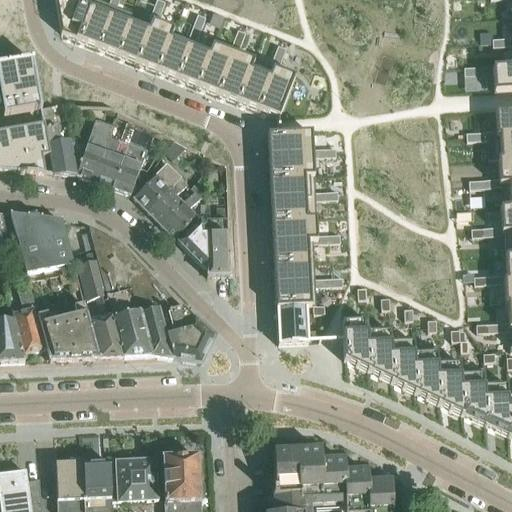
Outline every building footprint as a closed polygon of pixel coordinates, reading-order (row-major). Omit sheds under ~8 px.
[(78,0),(68,0),(55,2),(61,37),(76,43),(92,1),(91,1),(89,5),(78,1),(78,0)] [(119,0),(111,0),(108,8),(112,9),(116,11),(120,0),(119,0)] [(92,1),(76,43),(96,51),(112,9),(108,8),(92,1)] [(156,2),(152,13),(160,16),(164,5),(156,2)] [(112,9),(96,51),(116,58),(132,17),(116,11),(112,9)] [(152,13),(148,23),(151,25),(152,25),(156,27),(160,16),(152,13)] [(132,17),(116,58),(136,66),(152,25),(151,25),(150,29),(131,22),(133,17),(132,17)] [(197,18),(193,29),(201,32),(205,21),(197,18)] [(152,25),(136,66),(156,74),(173,33),(156,27),(152,25)] [(193,29),(189,39),(197,42),(201,32),(193,29)] [(173,33),(156,74),(177,82),(191,45),(172,38),(173,33)] [(237,33),(233,44),(241,47),(245,37),(237,33)] [(511,41),(503,42),(503,51),(511,50),(511,41)] [(503,42),(492,43),(492,51),(503,51),(503,42)] [(233,44),(229,55),(233,56),(237,58),(241,47),(233,44)] [(191,45),(177,82),(197,90),(213,48),(212,48),(210,53),(191,45)] [(213,48),(197,90),(217,98),(233,56),(229,55),(213,48)] [(277,49),(273,60),(281,63),(285,52),(277,49)] [(233,56),(217,98),(237,105),(253,64),(237,58),(233,56)] [(273,60),(269,70),(273,72),(277,73),(281,63),(273,60)] [(32,61),(0,67),(0,100),(3,118),(41,112),(32,61)] [(253,64),(237,105),(257,113),(273,72),(269,70),(253,64)] [(511,68),(492,70),(493,96),(511,95),(511,68)] [(475,71),(463,71),(464,80),(475,79),(475,71)] [(273,72),(257,113),(278,121),(294,80),(277,73),(273,72)] [(51,111),(42,113),(44,126),(53,179),(75,180),(70,144),(70,143),(57,145),(54,126),(51,111)] [(511,113),(494,115),(496,140),(511,138),(511,113)] [(86,149),(70,144),(75,180),(93,187),(105,155),(113,130),(95,124),(86,149)] [(44,126),(27,129),(36,178),(45,178),(53,179),(44,126)] [(127,127),(121,142),(129,145),(128,147),(135,130),(127,127)] [(27,129),(9,133),(17,176),(17,177),(36,178),(27,129)] [(128,147),(111,193),(129,200),(139,172),(145,155),(143,155),(150,138),(135,130),(128,147)] [(0,174),(17,176),(9,133),(0,134),(0,174)] [(277,137),(267,137),(268,160),(312,158),(311,135),(277,137)] [(488,136),(477,137),(477,145),(487,145),(489,144),(488,140),(488,136)] [(477,137),(466,137),(466,146),(477,145),(477,137)] [(489,144),(487,145),(488,164),(497,164),(511,163),(511,138),(496,140),(488,140),(489,144)] [(105,155),(93,187),(111,193),(128,147),(120,144),(115,159),(105,155)] [(173,144),(164,156),(171,164),(186,151),(173,144)] [(335,152),(324,153),(324,161),(335,161),(335,152)] [(324,153),(312,154),(313,162),(324,161),(324,153)] [(312,158),(268,160),(269,182),(313,179),(312,158)] [(511,163),(497,164),(498,188),(511,187),(511,163)] [(158,176),(133,202),(146,216),(180,181),(167,168),(158,176)] [(203,178),(189,192),(194,195),(200,201),(203,201),(203,178)] [(313,179),(269,182),(270,203),(315,201),(313,179)] [(180,181),(146,216),(160,229),(183,205),(176,199),(187,188),(180,181)] [(479,184),(468,185),(468,193),(480,193),(479,184)] [(491,184),(479,184),(480,193),(491,192),(491,184)] [(511,187),(498,188),(498,189),(501,189),(502,211),(499,211),(499,212),(511,211),(511,187)] [(183,205),(160,229),(173,242),(174,242),(196,219),(189,212),(200,201),(194,195),(183,206),(183,205)] [(337,195),(326,196),(326,205),(337,204),(337,195)] [(326,196),(314,197),(315,205),(326,205),(326,196)] [(315,201),(270,203),(271,225),(316,222),(315,201)] [(205,223),(205,228),(207,276),(207,280),(229,279),(227,210),(216,210),(216,223),(205,223)] [(511,211),(499,212),(500,236),(511,235),(511,211)] [(15,241),(9,217),(0,216),(0,229),(1,244),(15,241)] [(46,251),(39,220),(27,218),(27,219),(9,217),(15,241),(16,241),(26,277),(62,271),(57,248),(46,251)] [(73,268),(62,224),(62,223),(41,221),(41,220),(39,220),(46,251),(57,248),(62,271),(73,268)] [(200,222),(177,245),(207,276),(205,228),(200,222)] [(316,222),(271,225),(272,246),(317,244),(316,222)] [(128,274),(123,250),(118,245),(89,231),(90,236),(89,236),(93,252),(94,252),(94,255),(102,286),(129,281),(128,274)] [(493,232),(482,233),(482,241),(494,240),(493,232)] [(482,233),(470,233),(471,242),(482,241),(482,233)] [(511,235),(500,236),(502,260),(511,259),(511,235)] [(328,239),(317,240),(317,248),(328,248),(328,239)] [(339,239),(328,239),(328,248),(340,247),(339,239)] [(317,244),(272,246),(274,268),(313,266),(312,245),(317,245),(317,244)] [(159,319),(182,311),(181,310),(123,250),(128,274),(129,281),(150,360),(171,363),(159,319)] [(123,361),(102,286),(94,255),(86,257),(88,266),(76,268),(85,305),(95,303),(99,317),(88,320),(87,321),(98,363),(123,361)] [(511,259),(502,260),(504,260),(505,282),(503,283),(503,284),(511,283),(511,259)] [(313,266),(274,268),(275,289),(314,287),(313,266)] [(484,280),(473,281),(473,290),(485,289),(484,280)] [(496,280),(484,280),(485,289),(496,288),(496,280)] [(150,360),(129,281),(102,286),(123,361),(150,360)] [(330,282),(319,283),(319,291),(330,291),(330,282)] [(341,282),(330,282),(330,291),(342,290),(341,282)] [(511,283),(503,284),(504,308),(511,307),(511,283)] [(12,317),(14,326),(23,359),(45,354),(33,312),(35,311),(28,286),(16,288),(23,314),(12,317)] [(314,287),(275,289),(276,311),(306,309),(306,310),(315,310),(314,287)] [(365,292),(357,293),(357,304),(365,304),(365,292)] [(388,302),(380,303),(381,314),(389,314),(388,302)] [(87,321),(88,320),(84,307),(74,309),(76,319),(49,326),(47,316),(37,319),(46,353),(50,365),(98,363),(87,321)] [(306,309),(276,311),(278,349),(308,347),(306,310),(306,309)] [(323,309),(312,310),(313,319),(324,318),(323,309)] [(213,340),(182,311),(159,319),(171,363),(200,368),(213,340)] [(412,313),(403,314),(404,325),(412,325),(412,313)] [(367,323),(342,324),(343,344),(344,364),(345,365),(368,375),(366,335),(367,335),(367,323)] [(435,324),(427,324),(427,336),(436,335),(435,324)] [(23,359),(14,326),(0,326),(0,367),(25,367),(23,359)] [(498,327),(487,328),(487,336),(498,336),(498,327)] [(487,328),(475,328),(476,337),(487,336),(487,328)] [(367,335),(366,335),(368,375),(392,386),(389,345),(391,345),(390,333),(367,335)] [(458,334),(450,334),(450,346),(459,345),(458,334)] [(391,345),(389,345),(392,386),(415,397),(413,351),(414,351),(413,344),(391,345)] [(467,345),(459,346),(460,357),(468,356),(467,345)] [(414,351),(413,351),(415,397),(438,408),(436,367),(437,367),(436,350),(414,351)] [(494,357),(483,358),(483,366),(494,366),(494,357)] [(437,367),(436,367),(438,408),(462,419),(459,373),(460,373),(460,366),(437,367)] [(460,373),(459,373),(462,419),(485,429),(483,389),(484,389),(483,372),(460,373)] [(484,389),(483,389),(485,429),(508,440),(506,399),(508,399),(507,388),(484,389)] [(273,511),(309,511),(309,510),(344,508),(344,511),(392,511),(391,485),(379,486),(378,479),(368,480),(368,474),(355,475),(355,469),(345,469),(345,463),(331,464),(331,458),(321,458),(321,452),(273,455),(275,493),(273,493),(273,511)] [(192,460),(162,462),(164,511),(200,511),(198,465),(192,460)] [(69,466),(54,467),(56,511),(83,511),(82,466),(81,466),(79,466),(78,462),(69,463),(69,466)] [(83,466),(82,466),(83,511),(111,511),(109,464),(96,465),(93,462),(86,462),(83,466)] [(156,462),(115,464),(117,506),(158,504),(156,462)] [(26,476),(0,478),(0,511),(40,511),(39,483),(27,485),(26,476)]
